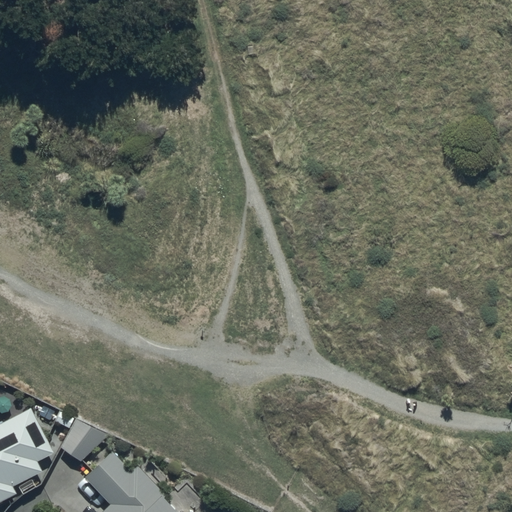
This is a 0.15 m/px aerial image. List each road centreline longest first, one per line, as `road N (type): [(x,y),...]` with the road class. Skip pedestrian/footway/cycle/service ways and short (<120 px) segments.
road 1 (track): [(235,182),(202,0)]
road 2 (track): [(235,182),(228,279),(212,349)]
